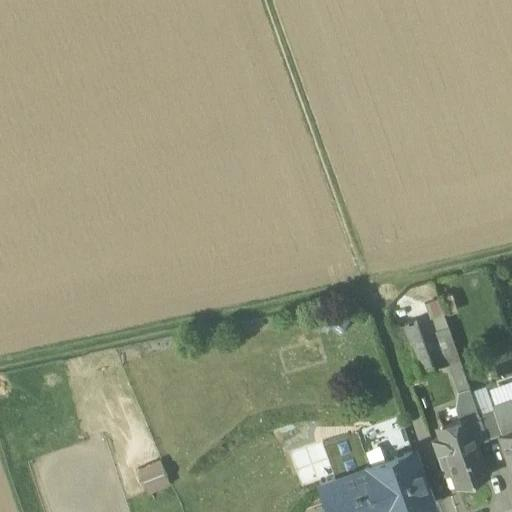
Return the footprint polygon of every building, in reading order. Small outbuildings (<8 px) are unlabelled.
[(438,298),(424,303),(429,316),(443,311),(438,298)] [(333,308),(325,321),(341,330),(349,317),(333,308)] [(459,359),(443,311),(429,316),(445,363),(449,362),(459,359)] [(416,318),(403,322),(420,371),(421,371),(433,367),(416,318)] [(420,371),(403,322),(391,327),(411,383),(424,378),(421,371),(420,371)] [(459,359),(449,362),(454,378),(465,375),(459,359)] [(479,413),(476,405),(475,405),(469,386),(458,389),(462,403),(455,406),(459,417),(460,417),(469,422),(475,440),(487,436),(479,413)] [(511,401),(493,408),(501,431),(511,427),(511,401)] [(493,408),(479,413),(487,436),(498,433),(498,432),(501,431),(493,408)] [(459,417),(442,423),(438,432),(438,434),(430,437),(442,472),(450,469),(444,451),(475,440),(469,422),(460,417),(459,417)] [(511,427),(501,431),(498,432),(498,433),(510,466),(511,465),(511,427)] [(357,431),(322,443),(335,478),(369,466),(368,464),(369,464),(357,431)] [(475,440),(444,451),(450,469),(456,485),(487,474),(475,440)] [(369,464),(368,464),(369,466),(377,490),(384,511),(401,511),(415,507),(430,502),(411,449),(369,464)] [(140,463),(146,489),(171,484),(164,457),(140,463)] [(335,478),(319,484),(328,511),(358,511),(354,498),(377,490),(369,466),(335,478)] [(384,511),(377,490),(354,498),(358,511),(384,511)]
